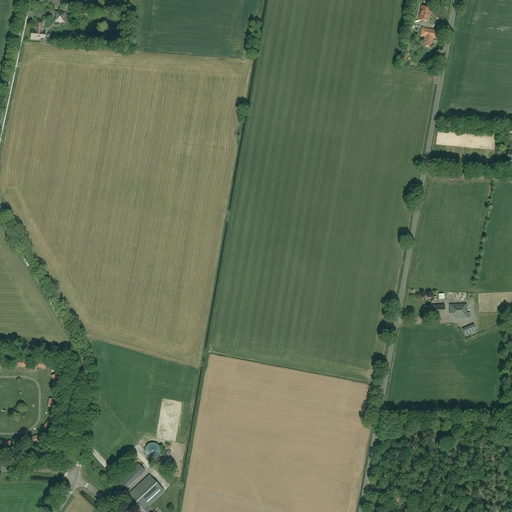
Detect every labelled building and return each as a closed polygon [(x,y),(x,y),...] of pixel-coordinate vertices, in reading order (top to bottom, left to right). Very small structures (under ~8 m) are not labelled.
[(428,21),(430,8),(421,6),(419,19),(428,21)] [(66,17),(66,13),(56,12),(55,22),(65,23),(66,19),(67,19),(67,21),(71,21),(71,16),(67,16),(67,17),(66,17)] [(45,40),(46,32),(42,31),(43,26),(44,26),(44,21),(37,20),(36,26),(37,26),(36,30),(32,30),(31,39),(45,40)] [(422,28),(421,36),(425,37),(423,45),(431,47),(433,38),(435,39),(437,31),(422,28)] [(467,304),(449,305),(450,314),(454,314),(454,318),(467,318),(470,317),(470,313),(467,313),(467,304)] [(433,317),(445,316),(445,305),(431,305),(431,306),(424,306),(424,316),(431,316),(431,317),(433,317)] [(58,375),(52,377),(54,386),(60,385),(58,375)] [(53,424),(48,420),(43,429),(48,432),(53,424)] [(120,478),(116,480),(125,490),(145,471),(138,464),(121,479),(120,478)] [(145,511),(153,511),(154,511),(149,506),(165,491),(150,475),(129,494),(145,511)]
